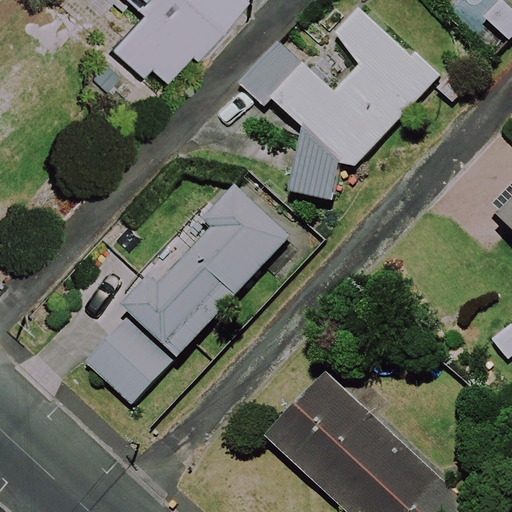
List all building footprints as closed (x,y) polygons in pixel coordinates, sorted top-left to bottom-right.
[(165,83),(188,57),(196,63),(201,57),(215,69),(242,38),(226,25),(246,2),(243,0),(157,0),(113,50),(142,76),(149,69),(165,83)] [(271,88),(305,122),(292,197),(337,199),(345,161),(366,183),(451,98),(355,3),(271,88)] [(291,241),(236,189),(124,308),(133,317),(88,364),(134,408),(291,241)] [(511,190),(492,211),(511,229),(511,190)] [(474,511),(329,376),(270,439),(347,511),(474,511)]
